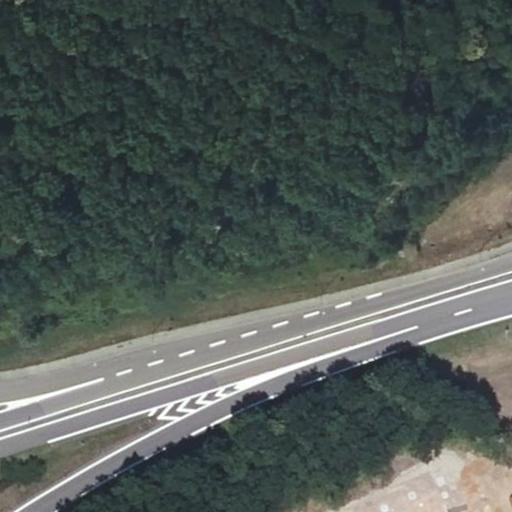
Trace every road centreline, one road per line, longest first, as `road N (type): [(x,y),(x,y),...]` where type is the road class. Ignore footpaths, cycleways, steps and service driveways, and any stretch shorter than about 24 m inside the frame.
road 1 (tertiary): [(511,261),(34,410)]
road 2 (tertiary): [(0,447),(390,335)]
road 3 (trunk): [(32,511),(137,449),(390,335)]
road 4 (tertiary): [(390,335),(511,297)]
